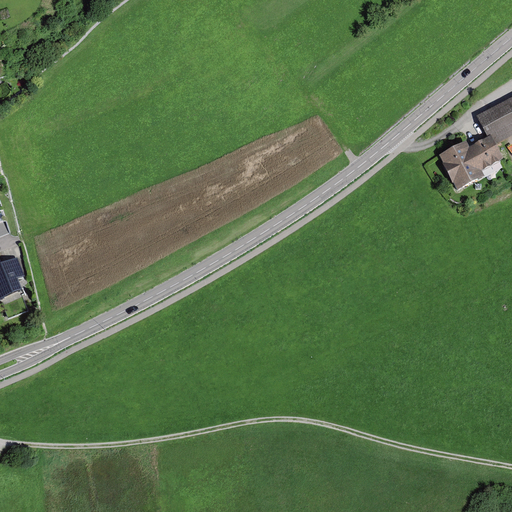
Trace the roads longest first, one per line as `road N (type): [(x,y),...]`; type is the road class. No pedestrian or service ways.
road 1 (tertiary): [(511,38),(296,211),(121,313),(0,368)]
road 2 (track): [(0,443),(138,443),(253,421),(307,420),(511,467)]
